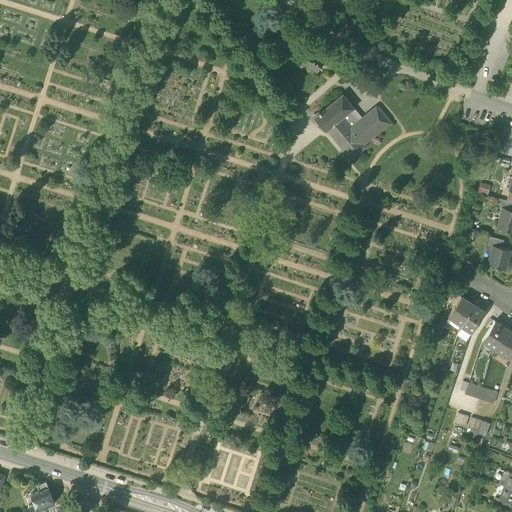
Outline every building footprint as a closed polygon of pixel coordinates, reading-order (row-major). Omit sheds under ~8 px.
[(302,62),(317,72),(325,59),(309,50),(302,62)] [(343,94),(321,112),(322,114),(321,115),(319,113),(315,117),(322,126),(325,130),(327,129),(331,126),(353,107),(343,94)] [(346,152),(351,158),(366,146),(364,144),(390,123),(376,106),(362,118),(353,107),(331,126),(350,149),(346,152)] [(511,147),(511,127),(504,125),(499,144),(511,147)] [(327,129),(346,152),(350,149),(331,126),(327,129)] [(477,191),(487,192),(488,183),(478,182),(477,191)] [(511,192),(505,190),(502,199),(506,200),(511,201),(511,192)] [(497,228),(511,231),(511,209),(504,207),(501,219),(499,218),(497,228)] [(493,245),(501,247),(503,240),(490,236),(488,245),(493,246),(493,245)] [(495,267),(505,269),(510,250),(501,247),(493,245),(493,246),(488,264),(495,266),(495,267)] [(452,297),(456,292),(461,286),(449,278),(444,291),(452,297)] [(450,300),(456,303),(461,295),(456,292),(452,297),(450,300)] [(474,304),(461,295),(456,303),(449,313),(462,322),(474,304)] [(485,311),(474,304),(462,322),(461,324),(467,328),(466,330),(471,333),(472,330),(485,311)] [(448,315),(461,324),(462,322),(449,313),(448,315)] [(481,340),(495,349),(508,329),(494,320),(481,340)] [(511,352),(511,331),(508,329),(495,349),(509,358),(511,352)] [(464,394),(470,396),(474,384),(468,382),(464,394)] [(470,396),(478,398),(482,387),(474,384),(470,396)] [(478,398),(487,401),(491,390),(482,387),(478,398)] [(497,392),(491,390),(487,401),(493,404),(497,392)] [(454,423),(465,427),(469,416),(458,413),(454,423)] [(467,428),(478,431),(482,421),(471,417),(467,428)] [(482,421),(478,431),(478,433),(486,436),(490,423),(482,420),(482,421)] [(39,491),(31,494),(34,503),(29,506),(30,511),(32,511),(42,508),(43,511),(47,509),(46,506),(54,503),(46,481),(37,485),(39,491)] [(511,503),(511,487),(505,485),(500,499),(511,503)] [(388,510),(385,511),(398,511),(402,502),(401,502),(403,498),(392,495),(388,510)]
